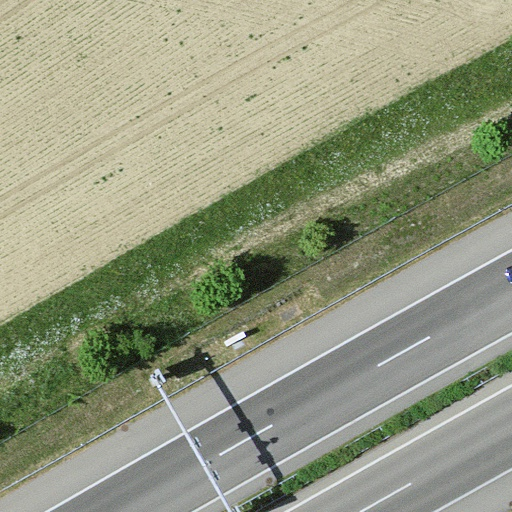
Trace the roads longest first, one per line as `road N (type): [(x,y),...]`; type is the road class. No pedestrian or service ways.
road 1 (motorway): [(511,292),(121,511)]
road 2 (motorway): [(361,511),(511,427)]
